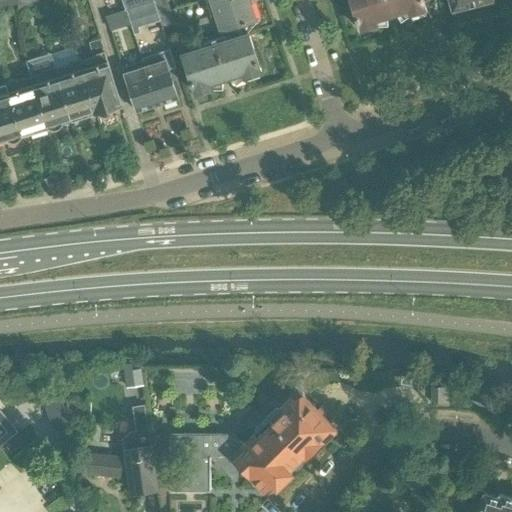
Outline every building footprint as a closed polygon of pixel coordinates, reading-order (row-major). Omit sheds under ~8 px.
[(0,0),(0,9),(18,4),(16,0),(0,0)] [(122,0),(126,10),(152,1),(151,0),(122,0)] [(151,0),(152,1),(158,20),(171,15),(166,0),(151,0)] [(256,23),(255,20),(248,0),(208,0),(220,32),(221,31),(236,26),(239,34),(247,31),(250,30),(256,23)] [(392,14),(387,0),(351,0),(360,29),(377,24),(376,20),(392,14)] [(387,0),(392,14),(408,9),(410,14),(426,8),(423,0),(387,0)] [(449,0),(452,11),(492,0),(449,0)] [(161,28),(174,23),(171,15),(158,20),(161,28)] [(221,31),(223,39),(214,42),(226,78),(242,73),(243,77),(260,71),(247,31),(239,34),(236,26),(221,31)] [(111,107),(120,104),(99,39),(89,42),(94,57),(80,62),(95,109),(96,113),(97,114),(99,116),(100,117),(102,117),(105,117),(106,117),(108,116),(110,115),(111,113),(111,111),(112,109),(111,107)] [(226,78),(214,42),(181,53),(195,93),(211,88),(210,84),(226,78)] [(67,49),(50,54),(71,117),(73,123),(88,118),(86,112),(95,109),(80,62),(79,60),(72,62),(67,49)] [(63,124),(64,122),(63,121),(63,119),(71,117),(50,54),(26,62),(31,77),(30,78),(47,131),(49,132),(50,132),(52,132),(54,133),(56,132),(57,132),(59,131),(60,130),(61,129),(62,127),(63,126),(63,124)] [(179,98),(165,54),(145,61),(159,105),(179,98)] [(123,68),(137,112),(159,105),(145,61),(123,68)] [(6,85),(21,132),(29,130),(31,136),(47,131),(30,78),(13,83),(12,81),(5,83),(6,85)] [(21,137),(21,136),(21,134),(20,133),(21,132),(6,85),(0,87),(0,138),(3,138),(3,139),(4,141),(5,142),(7,144),(8,145),(10,145),(11,145),(13,145),(16,144),(18,142),(19,141),(21,139),(21,137)] [(269,419),(304,455),(307,457),(336,428),(299,390),(269,419)] [(66,415),(60,392),(47,395),(54,418),(66,415)] [(157,490),(145,405),(133,407),(136,432),(129,433),(123,440),(126,457),(124,457),(88,454),(86,473),(122,476),(122,479),(129,479),(131,493),(157,490)] [(243,422),(255,434),(244,444),(239,439),(236,442),(227,434),(170,434),(171,490),(211,490),(211,456),(236,456),(234,458),(265,489),(273,482),(277,487),(293,471),(290,468),(304,455),(269,419),(258,408),(243,422)] [(0,444),(17,431),(0,409),(0,444)] [(389,471),(375,479),(382,486),(396,477),(389,471)] [(511,511),(511,497),(499,494),(498,497),(484,492),(479,509),(474,511),(469,510),(468,511),(511,511)]
